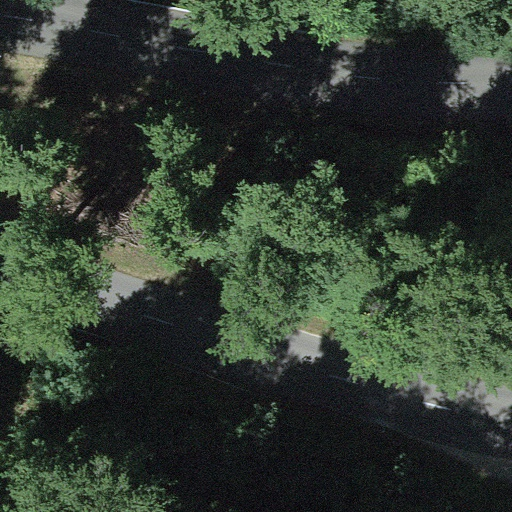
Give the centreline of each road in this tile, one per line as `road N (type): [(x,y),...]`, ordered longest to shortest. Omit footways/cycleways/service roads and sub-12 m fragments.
road 1 (tertiary): [(0,270),(357,384),(511,422)]
road 2 (tertiary): [(511,67),(392,67),(0,8)]
